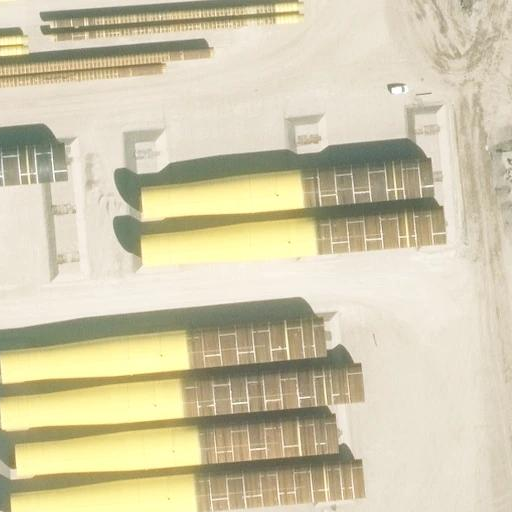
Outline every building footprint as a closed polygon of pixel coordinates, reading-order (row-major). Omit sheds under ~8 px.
[(141,69),(44,112),(54,134),(150,91),(141,69)] [(394,218),(511,209),(511,111),(358,123),(360,146),(406,142),(415,160),(392,162),(372,173),(358,174),(364,184),(372,179),(375,185),(400,183),(402,197),(395,198),(385,203),(394,218)] [(163,150),(59,154),(59,178),(164,174),(163,150)] [(167,199),(63,203),(64,227),(168,223),(167,199)] [(171,249),(67,252),(68,277),(171,273),(171,249)] [(347,377),(511,372),(511,344),(509,344),(511,343),(511,310),(476,311),(434,301),(485,299),(489,283),(489,297),(511,295),(511,276),(308,282),(308,308),(420,305),(420,321),(345,323),(342,333),(329,330),(329,340),(343,339),(343,345),(415,343),(412,357),(347,359),(347,377)] [(175,300),(71,303),(72,327),(176,323),(175,300)] [(70,456),(45,457),(49,511),(73,511),(97,509),(94,466),(90,466),(91,472),(72,474),(70,456)] [(511,511),(511,477),(345,487),(347,511),(416,508),(416,511),(511,511)]
